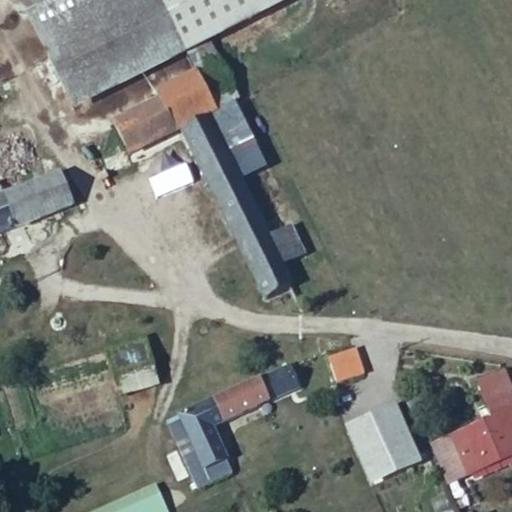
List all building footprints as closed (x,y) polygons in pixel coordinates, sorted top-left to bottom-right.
[(45,0),(25,10),(71,107),(168,59),(262,14),(255,0),(45,0)] [(198,52),(178,61),(187,77),(197,72),(206,68),(198,52)] [(187,77),(178,61),(171,64),(179,81),(187,77)] [(226,107),(206,68),(197,72),(216,112),(226,107)] [(187,77),(179,81),(154,92),(158,100),(112,123),(123,147),(127,155),(207,117),(216,112),(197,72),(187,77)] [(209,122),(227,158),(251,146),(234,110),(209,122)] [(227,158),(209,122),(185,134),(265,300),(290,288),(279,265),(266,238),(227,158)] [(0,230),(69,204),(57,174),(4,196),(0,197),(0,230)] [(289,228),(266,238),(279,265),(302,254),(289,228)] [(142,343),(106,353),(115,386),(151,377),(142,343)] [(327,358),(336,383),(362,375),(353,349),(327,358)] [(210,427),(222,420),(297,384),(288,364),(213,401),(178,418),(185,432),(188,437),(193,448),(204,470),(225,459),(210,427)] [(511,450),(511,393),(502,371),(466,387),(481,423),(451,436),(430,446),(446,483),(467,473),(511,454),(511,453),(511,451),(511,450)] [(348,422),(374,481),(424,458),(398,399),(348,422)] [(89,511),(168,511),(157,484),(89,511)]
